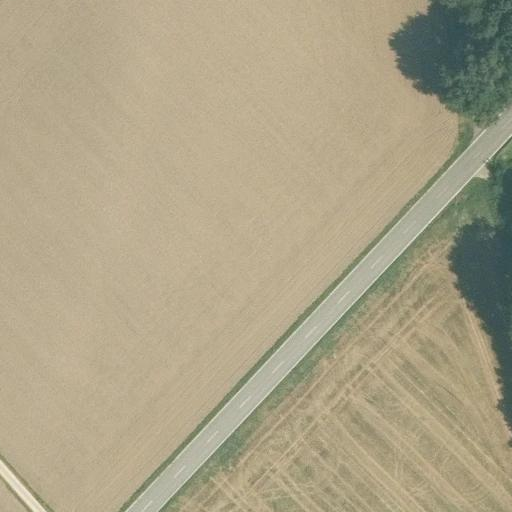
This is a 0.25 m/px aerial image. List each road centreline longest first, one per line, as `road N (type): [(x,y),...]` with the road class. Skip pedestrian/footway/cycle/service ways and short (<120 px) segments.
road 1 (unclassified): [(511,121),(141,511)]
road 2 (track): [(462,0),(486,148)]
